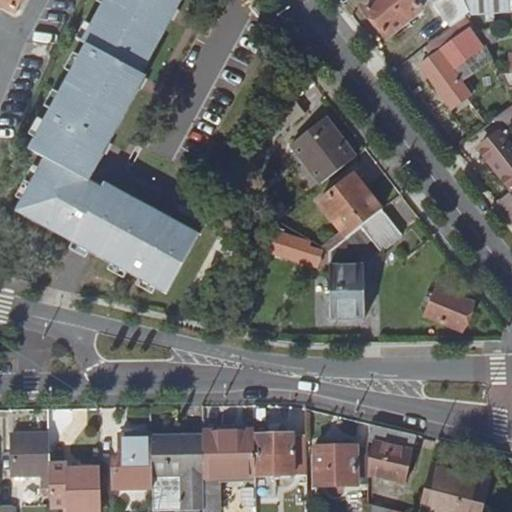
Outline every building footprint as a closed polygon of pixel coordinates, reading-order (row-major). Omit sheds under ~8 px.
[(0,0),(0,1),(12,9),(10,11),(13,13),(15,10),(17,12),(19,9),(16,6),(19,0),(0,0)] [(139,279),(154,286),(166,293),(197,235),(103,183),(100,186),(87,180),(145,76),(140,73),(179,0),(104,0),(104,1),(92,22),(84,37),(96,43),(87,58),(78,73),(67,94),(58,110),(52,121),(44,134),(33,154),(48,163),(33,189),(26,203),(21,213),(73,242),(88,251),(112,264),(129,273),(139,279)] [(370,0),(363,6),(390,41),(411,25),(408,20),(422,10),(414,0),(370,0)] [(460,19),(469,12),(463,0),(439,0),(436,3),(451,27),(460,19)] [(511,0),(463,0),(469,12),(471,15),(511,12),(511,0)] [(84,37),(92,22),(86,19),(79,35),(84,37)] [(460,19),(451,27),(422,50),(429,59),(421,65),(453,109),(469,97),(451,71),(481,48),(460,19)] [(482,31),(488,45),(497,42),(492,28),(482,31)] [(73,70),(78,73),(87,58),(81,55),(73,70)] [(314,83),(306,73),(280,92),(289,103),(294,99),(314,83)] [(511,73),(511,74),(500,74),(509,93),(511,93),(511,73)] [(52,107),(58,110),(67,94),(61,91),(52,107)] [(289,103),(288,104),(267,120),(280,134),(306,114),(294,99),(289,103)] [(511,126),(511,105),(495,119),(505,132),(511,126)] [(38,131),(44,134),(52,121),(46,118),(38,131)] [(293,147),(322,184),(356,158),(325,120),(293,147)] [(511,189),(511,147),(500,132),(479,148),(511,189)] [(323,249),(330,252),(382,209),(355,174),(352,175),(348,170),(329,187),(332,191),(319,202),(342,232),(323,249)] [(18,200),(26,203),(33,189),(26,186),(18,200)] [(511,190),(496,202),(511,222),(511,190)] [(330,252),(330,321),(364,321),(365,267),(348,267),(348,258),(370,240),(381,253),(402,234),(382,209),(330,252)] [(307,244),(308,240),(281,224),(277,235),(307,244)] [(305,248),(307,244),(277,235),(272,254),(316,267),(320,253),(305,248)] [(85,256),(88,251),(73,242),(69,248),(85,256)] [(125,278),(129,273),(112,264),(109,269),(125,278)] [(151,292),(154,286),(139,279),(136,283),(151,292)] [(437,287),(426,315),(462,331),(473,303),(437,287)] [(417,434),(373,423),(368,447),(369,476),(406,484),(417,434)] [(203,431),(203,438),(204,479),(256,478),(256,476),(256,435),(255,430),(203,431)] [(309,474),(308,434),(295,435),(296,475),(309,474)] [(295,435),(256,435),(256,476),(280,475),(283,480),(291,479),(292,475),(296,475),(295,435)] [(50,466),(49,436),(12,437),(13,477),(17,477),(17,483),(26,482),(26,476),(41,477),(42,497),(50,497),(50,466)] [(152,476),(151,438),(119,439),(119,465),(113,465),(115,495),(152,493),(152,476)] [(181,511),(205,511),(204,479),(203,438),(151,438),(152,476),(181,476),(181,511)] [(369,476),(368,447),(357,447),(357,445),(316,446),(317,486),(331,485),(331,492),(343,491),(342,485),(359,485),(358,484),(369,484),(369,476)] [(70,511),(102,511),(102,470),(82,470),(78,475),(70,475),(70,466),(50,466),(50,497),(51,509),(70,509),(70,511)] [(432,466),(421,511),(420,511),(480,511),(489,480),(432,466)] [(181,476),(152,476),(152,493),(152,511),(180,511),(181,511),(181,476)]
